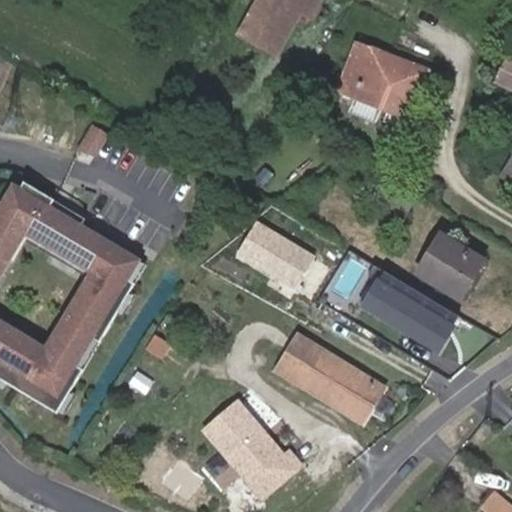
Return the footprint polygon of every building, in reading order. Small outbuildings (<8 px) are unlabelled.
[(299,17),(297,11),(290,7),(293,0),(258,0),(237,38),(275,59),(299,17)] [(299,17),(308,0),(293,0),(290,7),(297,11),(299,17)] [(511,41),(510,40),(494,82),(511,93),(511,41)] [(431,72),(361,45),(341,93),(411,120),(431,72)] [(91,128),(77,152),(90,160),(105,137),(91,128)] [(511,163),(501,182),(511,187),(511,185),(511,163)] [(8,176),(0,189),(0,208),(5,212),(21,184),(8,176)] [(418,200),(382,178),(369,198),(406,221),(418,200)] [(0,208),(0,255),(20,222),(26,226),(43,236),(57,214),(47,208),(51,202),(21,184),(5,212),(0,208)] [(83,221),(51,202),(47,208),(57,214),(79,227),(83,221)] [(75,313),(69,309),(42,353),(49,357),(42,369),(4,346),(12,332),(0,324),(0,383),(53,415),(131,286),(124,281),(136,262),(79,227),(57,214),(43,236),(39,244),(56,254),(75,266),(78,261),(99,274),(75,313)] [(26,226),(20,222),(0,255),(0,268),(18,240),(26,226)] [(315,259),(251,222),(231,255),(295,292),(315,259)] [(26,226),(18,240),(52,260),(56,254),(39,244),(43,236),(26,226)] [(486,263),(440,236),(415,275),(460,302),(486,263)] [(78,261),(75,266),(90,275),(69,309),(75,313),(99,274),(78,261)] [(136,262),(124,281),(131,286),(143,266),(136,262)] [(462,320),(382,270),(359,308),(441,358),(462,320)] [(0,324),(12,332),(4,346),(42,369),(49,357),(42,353),(17,338),(22,330),(0,317),(0,324)] [(152,337),(142,351),(158,361),(167,346),(152,337)] [(361,426),(381,396),(307,345),(294,365),(314,379),(304,394),(331,413),(337,409),(361,426)] [(234,393),(195,426),(258,501),(297,469),(234,393)] [(477,511),(510,511),(490,496),(478,511),(477,511)]
